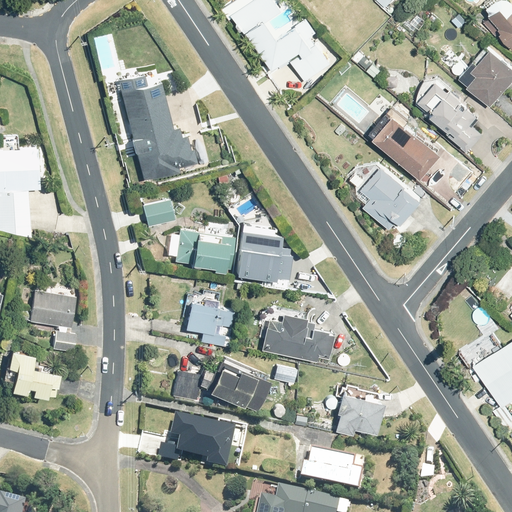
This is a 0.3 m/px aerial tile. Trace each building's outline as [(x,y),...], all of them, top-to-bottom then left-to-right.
[(264,23),(280,12),(270,0),(254,0),(253,1),(251,0),(236,0),(241,8),(230,16),(244,36),(245,35),(271,72),(298,55),(300,59),(291,64),(304,81),(329,63),(309,37),(315,33),(305,19),(277,41),(264,23)] [(376,0),(386,8),(393,0),(376,0)] [(497,3),(487,10),(491,16),(488,18),(489,19),(483,23),(503,45),(504,44),(509,48),(510,48),(511,50),(511,4),(509,2),(506,1),(501,1),(497,3)] [(404,25),(412,32),(416,27),(408,21),(404,25)] [(459,21),(454,23),(453,24),(453,26),(452,27),(452,28),(452,30),(452,31),(452,33),(453,34),(454,35),(454,36),(456,37),(457,38),(458,38),(460,39),(461,39),(463,38),(464,38),(465,37),(466,36),(467,35),(468,34),(469,33),(469,32),(469,30),(469,29),(469,27),(469,26),(468,25),(467,24),(466,23),(465,22),(463,21),(462,21),(460,21),(459,21)] [(331,24),(326,28),(330,33),(335,29),(331,24)] [(473,63),(459,80),(468,87),(466,89),(490,109),(511,83),(511,68),(490,50),(476,66),(473,63)] [(359,63),(364,56),(359,51),(352,59),(358,64),(359,63)] [(364,56),(359,63),(366,69),(372,61),(365,55),(364,56)] [(445,57),(441,62),(448,68),(452,63),(445,57)] [(141,69),(116,75),(142,176),(177,167),(176,162),(194,157),(191,144),(188,144),(184,130),(179,131),(176,120),(171,122),(159,76),(144,80),(141,69)] [(384,83),(395,91),(401,96),(411,84),(394,71),(384,83)] [(417,104),(430,114),(429,119),(448,135),(447,137),(466,154),(482,135),(472,128),(478,121),(476,119),(476,118),(466,110),(466,107),(450,93),(449,94),(435,83),(417,104)] [(383,87),(379,93),(388,100),(393,95),(383,87)] [(403,127),(408,122),(392,109),(369,135),(374,140),(373,142),(420,182),(439,158),(403,127)] [(341,136),(347,126),(338,121),(332,131),(341,136)] [(17,140),(17,142),(0,143),(0,226),(30,231),(26,184),(39,183),(35,138),(17,140)] [(362,208),(389,230),(395,223),(400,227),(421,202),(380,168),(361,191),(370,199),(362,208)] [(168,195),(142,202),(147,223),(174,217),(168,195)] [(259,213),(260,222),(270,220),(268,211),(259,213)] [(243,265),(245,247),(247,231),(178,222),(174,256),(243,265)] [(245,247),(243,265),(241,278),(270,282),(272,271),(273,271),(275,252),(245,247)] [(440,312),(466,279),(457,271),(430,304),(440,312)] [(33,285),(28,315),(69,322),(74,291),(33,285)] [(212,328),(218,302),(189,295),(184,323),(202,327),(200,336),(220,340),(222,330),(212,328)] [(233,306),(223,305),(220,321),(230,323),(233,306)] [(260,344),(314,356),(316,347),(321,348),(321,347),(327,349),(331,327),(325,325),(325,323),(310,320),(310,317),(304,316),(305,310),(282,306),(280,314),(267,312),(260,344)] [(72,348),(75,331),(54,327),(52,344),(72,348)] [(511,330),(470,361),(499,402),(500,404),(503,402),(511,395),(511,330)] [(13,360),(8,381),(23,384),(25,377),(31,378),(29,386),(53,391),(58,370),(57,370),(57,367),(29,360),(32,347),(9,342),(5,358),(13,360)] [(146,353),(145,361),(158,363),(159,356),(146,353)] [(237,359),(234,364),(217,356),(212,367),(205,363),(201,371),(198,378),(199,379),(205,382),(204,383),(256,406),(269,376),(252,368),(253,366),(237,359)] [(277,356),(273,374),(292,378),(297,360),(277,356)] [(172,392),(196,397),(199,379),(198,378),(201,371),(201,370),(177,366),(172,392)] [(377,388),(358,384),(358,381),(345,377),(343,386),(339,385),(335,407),(338,407),(334,426),(351,430),(352,423),(375,429),(383,395),(375,394),(377,388)] [(499,402),(491,408),(509,433),(511,429),(511,414),(503,402),(500,404),(499,402)] [(161,441),(158,455),(182,460),(184,452),(207,458),(207,461),(227,466),(237,425),(176,411),(172,431),(180,433),(178,445),(161,441)] [(354,464),(356,454),(313,445),(309,461),(305,460),(302,474),(358,486),(362,466),(354,464)] [(303,511),(309,489),(279,482),(276,495),(261,491),(257,511),(303,511)] [(336,511),(339,498),(340,495),(309,489),(303,511),(336,511)] [(0,511),(24,511),(29,496),(4,490),(4,492),(0,490),(0,511)] [(339,498),(336,511),(340,511),(346,511),(349,500),(339,498)]
